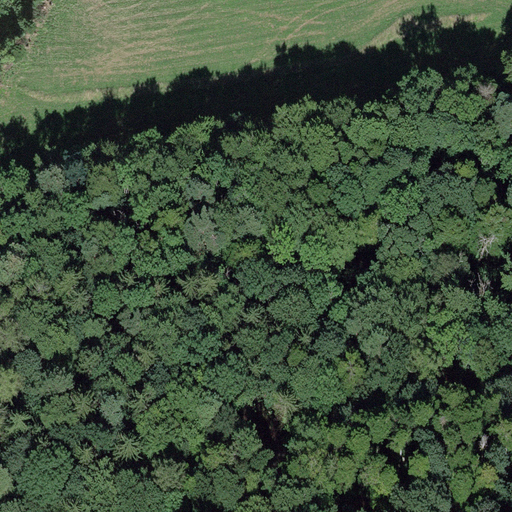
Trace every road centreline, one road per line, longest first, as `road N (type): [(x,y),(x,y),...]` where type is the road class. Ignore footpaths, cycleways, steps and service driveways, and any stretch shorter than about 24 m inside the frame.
road 1 (track): [(0,204),(358,136),(511,83)]
road 2 (track): [(90,511),(346,442),(511,417)]
